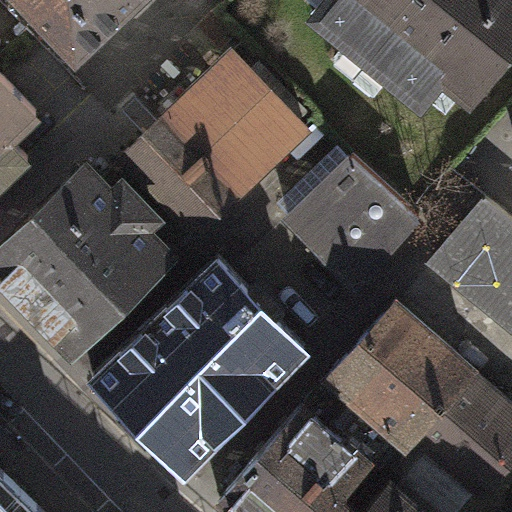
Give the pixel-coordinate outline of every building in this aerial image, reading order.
[(30,0),(75,47),(125,0),(30,0)] [(511,33),(511,0),(321,0),(314,9),(415,91),(436,65),(466,90),(511,33)] [(228,46),(119,153),(156,191),(188,224),(195,231),(305,124),(228,46)] [(32,108),(0,74),(0,177),(26,152),(6,133),(32,108)] [(417,213),(353,151),(288,212),(355,281),(417,213)] [(109,188),(81,160),(0,238),(0,268),(74,345),(172,250),(167,245),(188,224),(156,191),(143,204),(118,179),(109,188)] [(511,214),(483,191),(433,252),(511,316),(511,214)] [(299,344),(216,259),(97,367),(185,457),(299,344)] [(467,366),(394,301),(329,375),(389,426),(403,439),(415,425),(459,375),(467,366)] [(336,487),(389,426),(329,375),(221,498),(237,511),(339,511),(350,499),(336,487)] [(511,441),(511,421),(459,375),(415,425),(478,480),(511,441)] [(449,511),(478,480),(415,425),(403,439),(378,467),(389,476),(429,511),(449,511)] [(65,511),(63,510),(60,511),(47,511),(0,462),(0,511),(65,511)] [(429,511),(389,476),(361,508),(350,499),(339,511),(429,511)]
